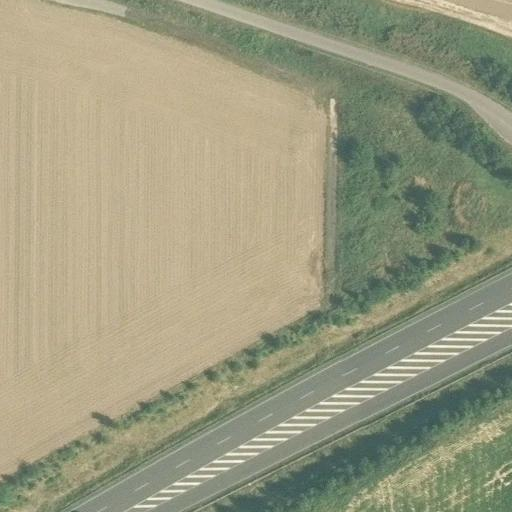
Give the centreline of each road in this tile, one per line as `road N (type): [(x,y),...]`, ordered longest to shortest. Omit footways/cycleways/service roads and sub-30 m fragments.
road 1 (track): [(331,301),(330,103),(152,24),(69,0)]
road 2 (trunk): [(511,288),(265,417),(107,511)]
road 3 (trunk): [(153,511),(511,337)]
road 4 (track): [(187,0),(413,76),(470,99),(511,129)]
